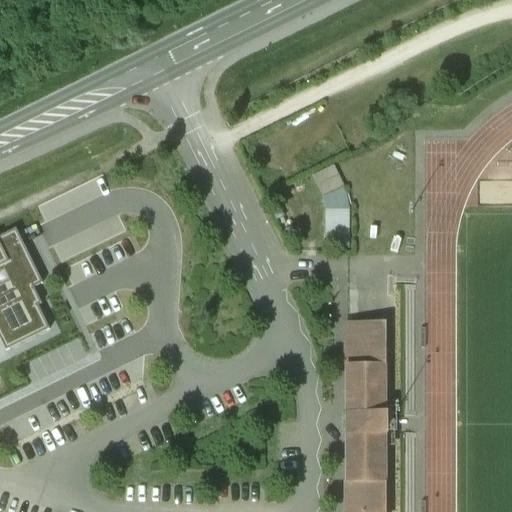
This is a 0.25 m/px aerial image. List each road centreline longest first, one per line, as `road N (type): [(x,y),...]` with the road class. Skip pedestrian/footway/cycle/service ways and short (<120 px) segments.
road 1 (secondary): [(0,139),(291,0)]
road 2 (unknown): [(212,114),(442,0)]
road 3 (unknown): [(0,218),(151,145)]
